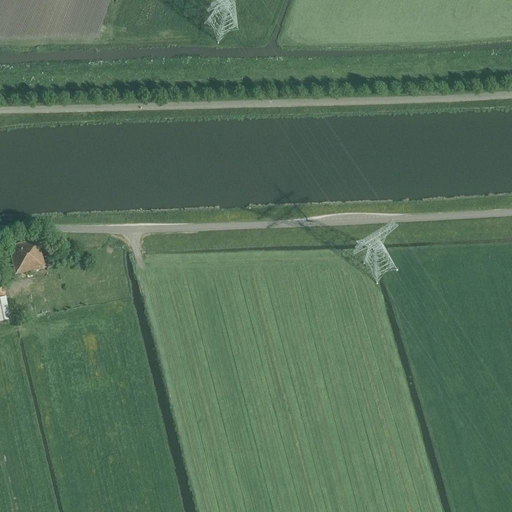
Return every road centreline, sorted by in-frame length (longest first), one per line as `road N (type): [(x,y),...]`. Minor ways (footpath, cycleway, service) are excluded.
road 1 (tertiary): [(511,209),(132,230),(0,227)]
road 2 (unclassified): [(511,94),(0,110)]
road 3 (track): [(266,511),(214,305),(196,274),(147,271),(132,230)]
